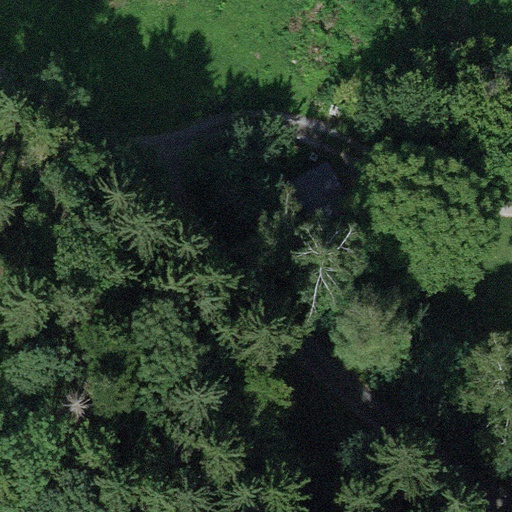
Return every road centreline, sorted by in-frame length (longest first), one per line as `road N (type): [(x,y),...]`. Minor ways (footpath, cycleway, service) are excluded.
road 1 (track): [(0,78),(132,165),(422,418),(511,474)]
road 2 (track): [(132,165),(278,125),(355,144),(482,205),(511,206)]
